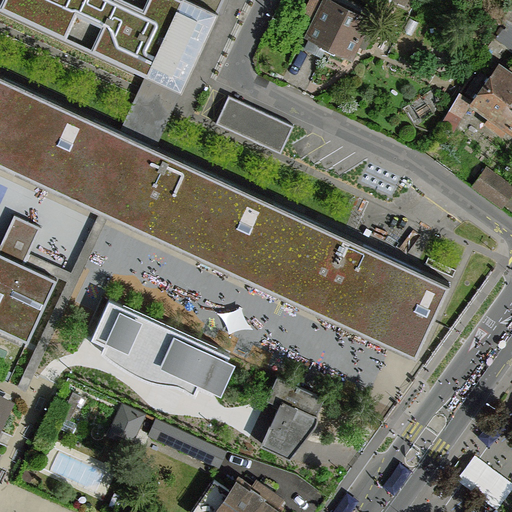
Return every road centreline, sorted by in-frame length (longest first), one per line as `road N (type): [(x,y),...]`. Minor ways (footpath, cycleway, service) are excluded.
road 1 (residential): [(511,228),(415,161),(233,76),(270,0)]
road 2 (secondary): [(511,320),(378,511)]
